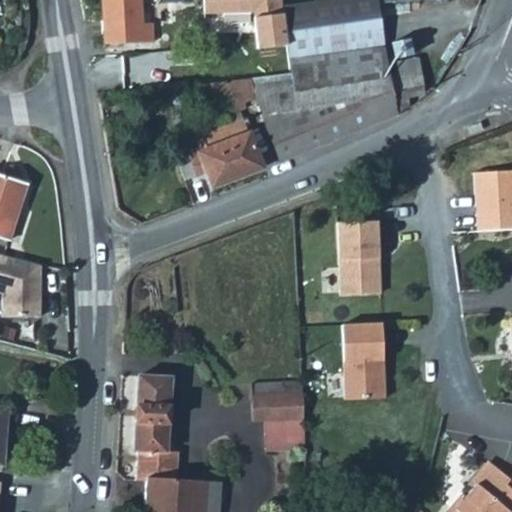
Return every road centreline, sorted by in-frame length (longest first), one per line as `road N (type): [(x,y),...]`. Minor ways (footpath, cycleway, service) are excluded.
road 1 (unclassified): [(91,246),(149,240),(214,217),(418,124)]
road 2 (residential): [(418,124),(460,382),(482,422),(511,428)]
road 3 (secondary): [(79,511),(91,246)]
road 4 (secondary): [(70,102),(91,246)]
